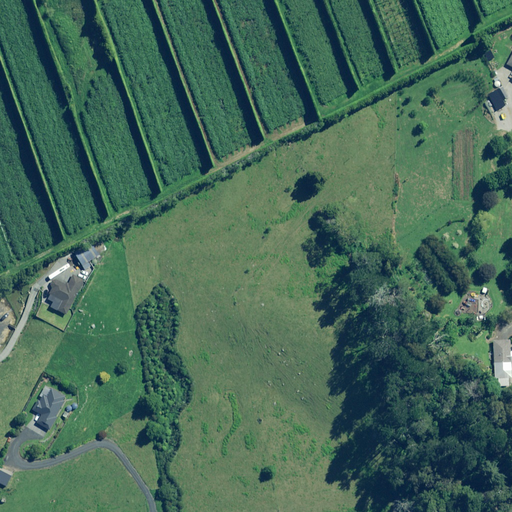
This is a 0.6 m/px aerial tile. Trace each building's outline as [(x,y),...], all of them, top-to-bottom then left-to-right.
[(509,96),(502,87),(493,93),(499,102),(509,96)] [(91,243),(75,253),(79,260),(77,262),(80,267),(99,256),(91,243)] [(96,265),(85,270),(87,275),(98,269),(96,265)] [(84,281),(73,275),(68,286),(55,279),(52,286),(54,288),(48,299),(54,302),(51,307),(66,315),(84,281)] [(511,351),(510,352),(510,341),(493,341),(495,378),(499,378),(500,386),(509,386),(509,378),(511,378),(511,362),(511,361),(511,351)] [(66,397),(51,389),(47,397),(42,394),(34,411),(42,415),(38,424),(49,430),(66,397)] [(12,477),(0,470),(0,482),(7,486),(12,477)]
